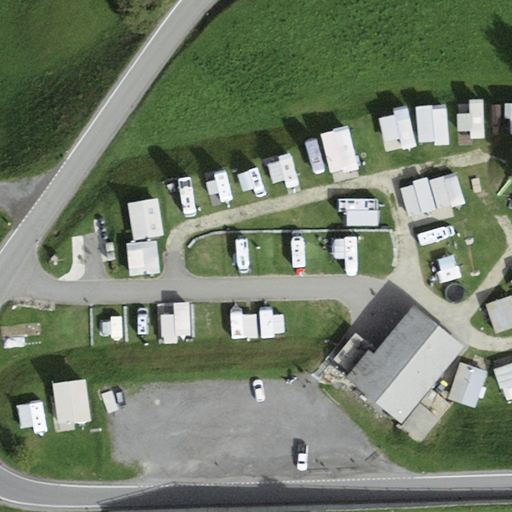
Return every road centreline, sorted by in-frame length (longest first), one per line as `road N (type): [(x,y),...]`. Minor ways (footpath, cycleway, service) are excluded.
road 1 (unclassified): [(0,484),(35,495),(511,490)]
road 2 (unclassified): [(199,0),(0,279)]
